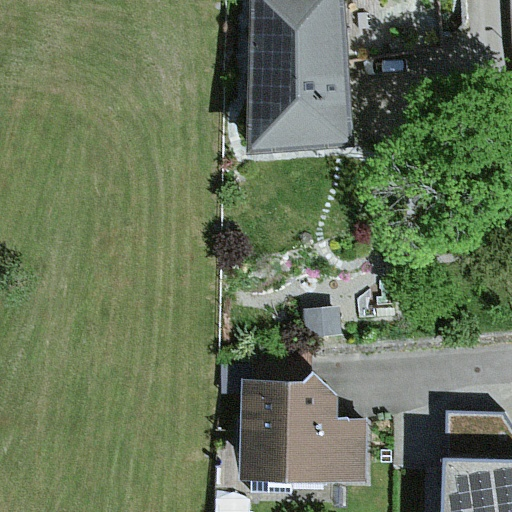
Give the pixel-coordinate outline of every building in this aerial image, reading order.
[(342,0),(254,0),(251,139),(345,137),(344,65),(342,0)] [(435,0),(342,0),(344,65),(437,46),(435,0)] [(336,305),(299,307),(301,336),(337,333),(336,305)] [(291,374),(236,375),(230,472),(360,477),(361,414),(327,414),(326,388),(302,364),(291,374)] [(442,411),(440,458),(511,458),(511,437),(496,414),(442,411)] [(511,511),(511,458),(440,458),(438,511),(511,511)]
